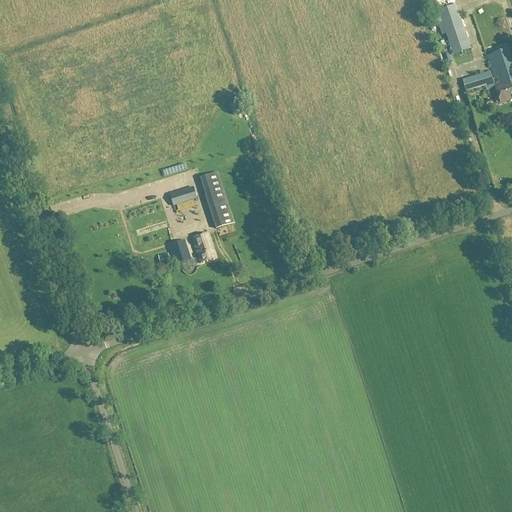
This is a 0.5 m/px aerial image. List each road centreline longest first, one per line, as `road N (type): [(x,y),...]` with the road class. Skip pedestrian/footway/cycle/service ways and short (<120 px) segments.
road 1 (unclassified): [(83,351),(511,210)]
road 2 (unclassified): [(83,351),(0,108)]
road 3 (unclassified): [(135,511),(83,351)]
